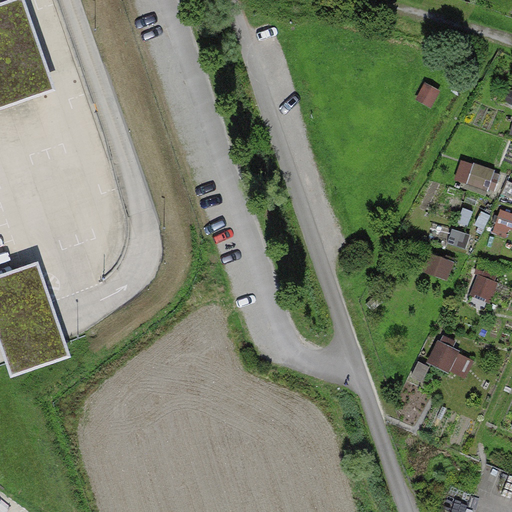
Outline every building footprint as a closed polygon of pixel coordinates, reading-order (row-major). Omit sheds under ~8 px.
[(22,0),(15,0),(0,5),(0,110),(55,90),(22,0)] [(462,184),(474,183),(474,162),(462,163),(462,184)] [(511,209),(505,208),(500,228),(511,230),(511,209)] [(0,343),(1,345),(12,379),(72,358),(60,322),(39,262),(0,277),(0,343)] [(484,272),(475,295),(493,302),(502,280),(484,272)] [(479,355),(443,337),(429,364),(465,383),(479,355)]
